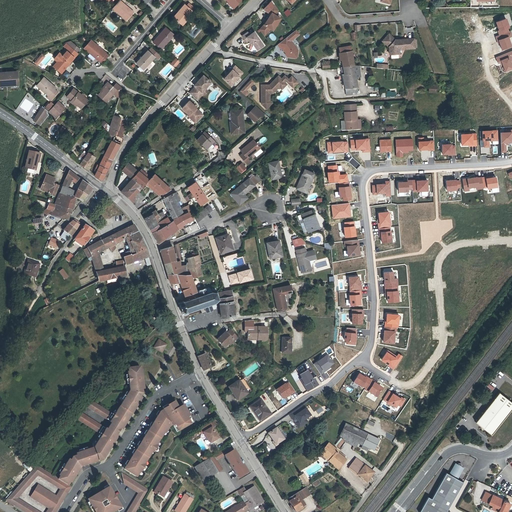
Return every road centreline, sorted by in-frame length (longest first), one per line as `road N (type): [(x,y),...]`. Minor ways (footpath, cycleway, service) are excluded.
road 1 (residential): [(360,359),(374,330),(364,178),(378,169),(511,162)]
road 2 (residential): [(511,241),(461,243),(445,253),(438,277),(444,346),(415,383),(400,386),(360,359)]
road 3 (residential): [(107,191),(133,135),(210,49)]
road 4 (residential): [(239,440),(360,359)]
road 5 (unclassified): [(398,511),(453,449),(491,456),(511,449)]
road 6 (residential): [(41,287),(85,219),(103,231),(133,214)]
road 7 (residential): [(197,371),(153,399),(110,469)]
road 8 (tertiary): [(0,112),(107,191)]
